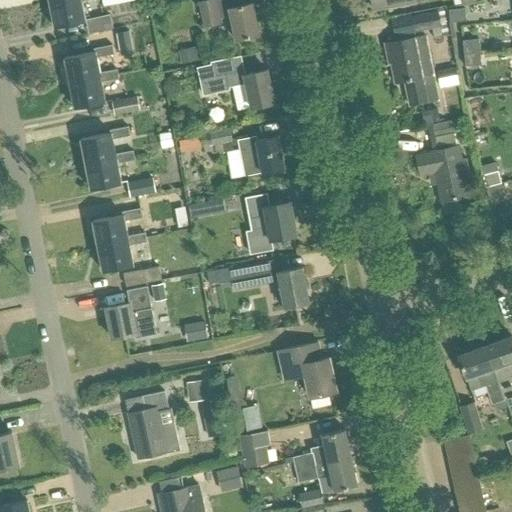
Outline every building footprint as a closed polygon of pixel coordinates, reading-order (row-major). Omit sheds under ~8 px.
[(61,0),(49,2),(54,27),(85,21),(81,1),(87,0),(61,0)] [(196,0),(202,25),(219,22),(214,0),(196,0)] [(237,0),(215,0),(220,18),(230,16),(235,40),(259,35),(252,3),(239,6),(237,0)] [(371,0),(373,8),(413,0),(371,0)] [(443,6),(436,7),(437,10),(410,16),(413,30),(432,28),(434,37),(448,34),(443,6)] [(464,6),(449,10),(451,22),(467,19),(464,6)] [(88,15),(90,28),(115,24),(112,10),(88,15)] [(114,32),(118,54),(130,52),(127,30),(114,32)] [(405,81),(410,105),(438,99),(433,75),(425,36),(415,38),(415,37),(384,43),(387,58),(390,57),(395,83),(405,81)] [(478,39),(462,41),(464,53),(479,51),(478,39)] [(65,58),(70,83),(118,73),(117,69),(100,73),(96,57),(114,54),(112,45),(94,49),(94,52),(65,58)] [(479,51),(464,53),(465,65),(481,64),(479,51)] [(246,83),(251,107),(274,102),(267,70),(244,75),(240,56),(211,63),(217,89),(246,83)] [(442,87),(459,84),(456,70),(440,73),(442,87)] [(70,83),(74,107),(105,101),(101,82),(119,78),(118,73),(70,83)] [(111,100),(114,114),(140,109),(138,95),(111,100)] [(465,130),(463,118),(433,124),(435,136),(465,130)] [(197,135),(185,137),(186,142),(181,142),(182,150),(203,147),(202,143),(231,138),(229,125),(199,130),(201,137),(197,138),(197,135)] [(81,139),(86,164),(134,155),(133,151),(116,154),(113,139),(130,135),(128,126),(110,130),(111,133),(81,139)] [(241,157),(228,160),(231,178),(284,168),(277,136),(257,140),(256,136),(237,140),(241,157)] [(431,152),(416,155),(420,174),(435,171),(441,201),(468,195),(458,146),(431,152)] [(86,164),(91,189),(122,183),(118,163),(135,160),(134,155),(86,164)] [(498,171),(482,175),(485,187),(501,183),(498,171)] [(153,176),(127,181),(130,196),(156,191),(153,176)] [(504,195),(501,183),(485,187),(489,199),(504,195)] [(290,201),(269,205),(267,193),(245,198),(249,218),(251,230),(246,231),(250,253),(272,249),(271,240),(296,235),(290,201)] [(191,217),(210,213),(208,201),(189,204),(191,217)] [(94,220),(99,246),(147,236),(146,232),(129,236),(126,220),(143,217),(141,208),(123,212),(123,215),(94,220)] [(99,246),(104,270),(135,264),(131,245),(148,241),(147,236),(99,246)] [(276,279),(280,300),(306,296),(299,259),(278,263),(277,257),(229,265),(233,286),(276,279)] [(124,272),(126,285),(162,278),(159,265),(124,272)] [(163,282),(152,284),(155,300),(166,298),(163,282)] [(106,306),(112,338),(134,334),(135,338),(156,334),(147,286),(127,290),(129,302),(106,306)] [(204,322),(190,324),(193,339),(207,336),(204,322)] [(485,345),(504,399),(511,396),(511,384),(509,376),(511,374),(511,368),(510,362),(511,361),(511,337),(511,336),(485,345)] [(485,385),(492,403),(504,399),(485,345),(458,355),(466,378),(476,374),(481,386),(485,385)] [(329,357),(308,362),(305,350),(283,355),(288,375),(304,372),(310,397),(336,391),(329,357)] [(187,381),(190,401),(206,399),(203,379),(187,381)] [(145,409),(128,413),(138,458),(166,452),(166,453),(180,449),(171,407),(168,407),(164,390),(142,395),(145,409)] [(473,402),(460,406),(469,432),(482,428),(473,402)] [(258,404),(241,407),(245,428),(261,426),(258,404)] [(217,421),(206,423),(209,436),(220,433),(217,421)] [(269,442),(266,428),(239,434),(245,466),(269,461),(265,442),(269,442)] [(295,470),(350,457),(344,429),(320,435),(324,450),(292,457),(295,470)] [(12,432),(0,434),(0,469),(19,465),(12,432)] [(444,440),(446,450),(470,445),(468,435),(444,440)] [(225,447),(226,459),(235,457),(233,445),(225,447)] [(447,453),(449,459),(472,455),(470,445),(446,450),(447,453)] [(449,459),(451,471),(475,465),(472,455),(449,459)] [(330,475),(333,490),(357,485),(350,457),(295,470),(298,482),(330,475)] [(451,471),(454,482),(477,477),(475,465),(451,471)] [(454,482),(456,493),(480,488),(477,477),(454,482)] [(158,493),(161,511),(204,511),(198,485),(190,487),(158,493)] [(456,493),(459,506),(482,501),(480,488),(456,493)] [(320,489),(298,493),(302,511),(322,511),(321,503),(323,503),(320,489)] [(0,511),(29,511),(27,500),(2,505),(0,498),(0,511)] [(484,511),(482,501),(459,506),(459,508),(459,511),(484,511)]
